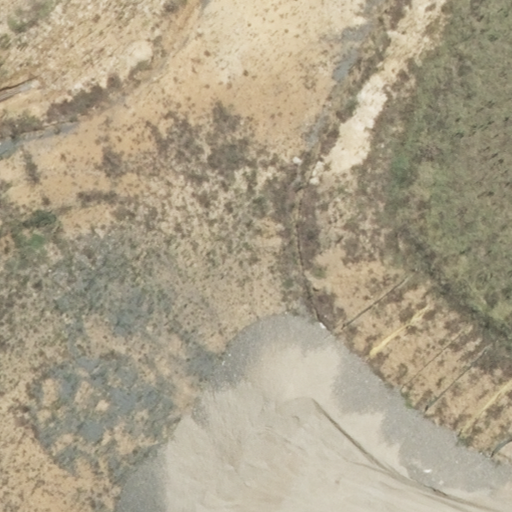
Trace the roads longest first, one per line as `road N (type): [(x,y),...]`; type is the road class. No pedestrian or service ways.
road 1 (unclassified): [(117,210),(187,230),(246,273),(287,333),(305,403),(298,475)]
road 2 (unclassified): [(117,210),(253,0)]
road 3 (unclassified): [(0,232),(68,210),(117,210)]
